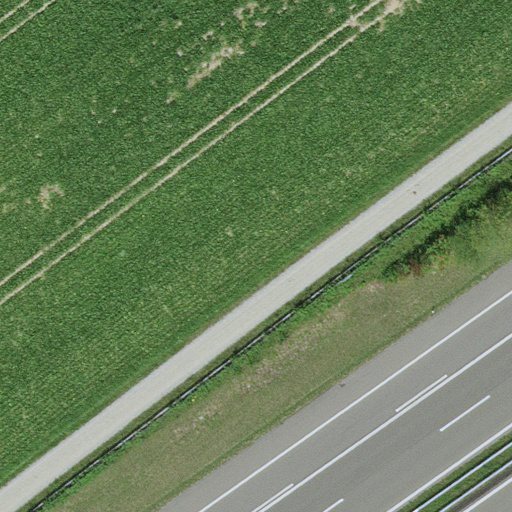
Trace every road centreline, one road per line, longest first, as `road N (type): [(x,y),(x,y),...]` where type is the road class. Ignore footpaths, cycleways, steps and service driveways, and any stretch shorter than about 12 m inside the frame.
road 1 (track): [(511,131),(8,511)]
road 2 (motorway): [(511,381),(326,511)]
